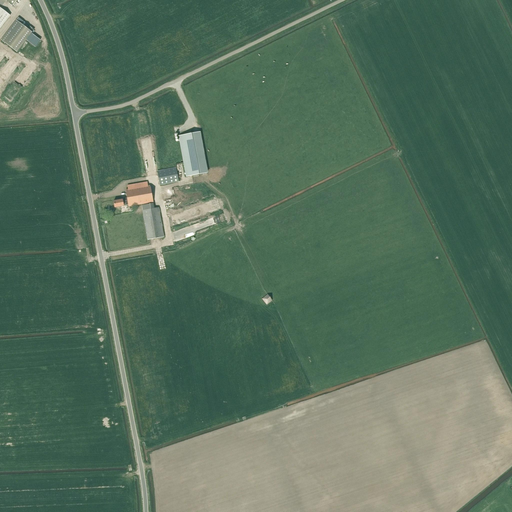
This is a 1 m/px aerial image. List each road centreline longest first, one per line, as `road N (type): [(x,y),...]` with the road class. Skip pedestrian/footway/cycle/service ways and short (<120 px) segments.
road 1 (tertiary): [(144,511),(77,117)]
road 2 (unclassified): [(77,117),(142,104),(350,0)]
road 3 (tertiary): [(77,117),(39,0)]
